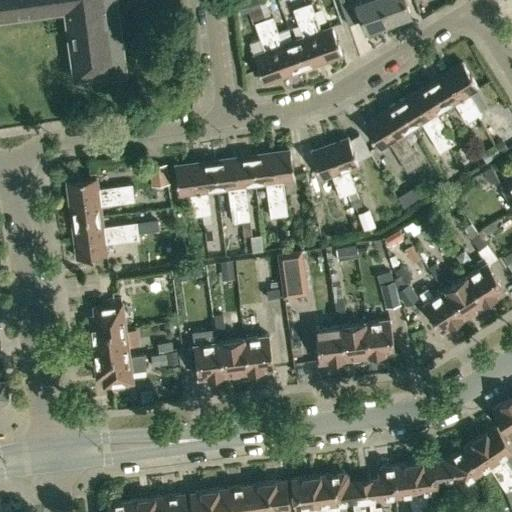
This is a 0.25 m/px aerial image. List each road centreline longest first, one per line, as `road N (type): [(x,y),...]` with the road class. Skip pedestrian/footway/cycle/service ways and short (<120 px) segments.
road 1 (unclassified): [(52,459),(409,415),(449,401),(511,361)]
road 2 (residential): [(52,459),(25,239),(5,181)]
road 3 (residential): [(226,117),(327,97),(476,7)]
road 4 (residential): [(5,181),(50,141),(226,117)]
